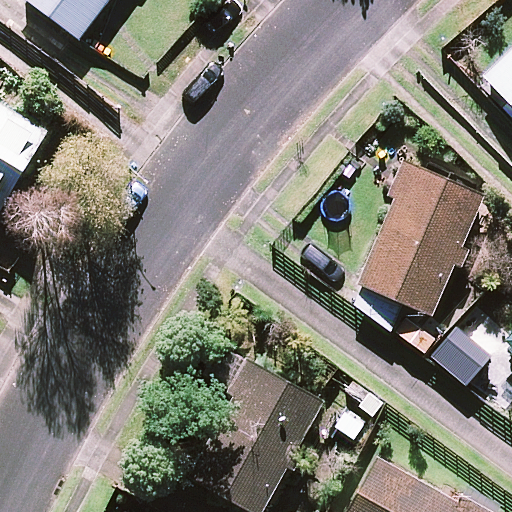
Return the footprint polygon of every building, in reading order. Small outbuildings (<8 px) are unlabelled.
[(28,0),(82,42),(114,0),(28,0)] [(511,56),(488,79),(511,104),(511,56)] [(0,207),(7,212),(52,135),(0,105),(0,207)] [(487,201),(414,169),(362,286),(434,318),(487,201)] [(501,299),(469,285),(454,319),(486,333),(501,299)] [(272,511),(327,400),(248,362),(190,480),(255,511),(272,511)] [(478,511),(377,459),(349,511),(478,511)]
